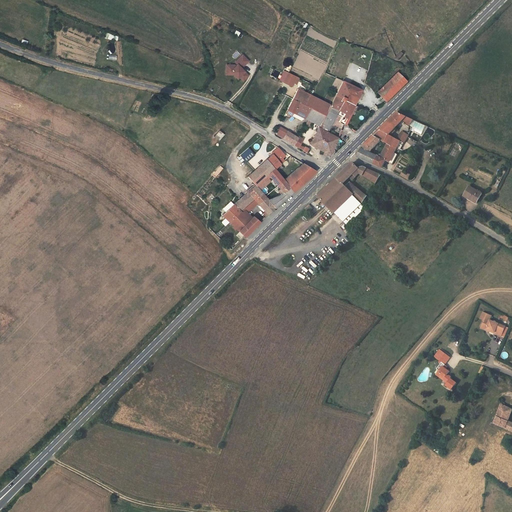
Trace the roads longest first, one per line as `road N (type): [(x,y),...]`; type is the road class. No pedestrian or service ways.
road 1 (primary): [(0,500),(327,171)]
road 2 (unclassified): [(327,171),(198,97),(0,43)]
road 3 (primary): [(344,154),(499,0)]
road 4 (unclassified): [(511,246),(344,154)]
road 5 (track): [(46,455),(124,497),(210,511)]
